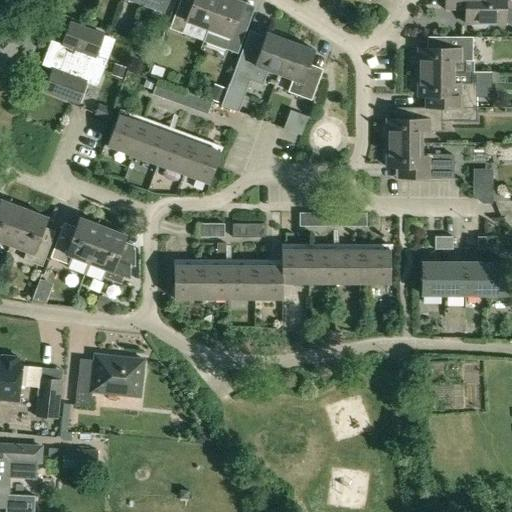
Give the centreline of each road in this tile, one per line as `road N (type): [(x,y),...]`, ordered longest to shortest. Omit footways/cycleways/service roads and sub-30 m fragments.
road 1 (residential): [(511,349),(364,346),(252,363),(195,351),(146,324)]
road 2 (residential): [(150,213),(220,201),(253,176),(346,175)]
road 3 (residential): [(150,213),(54,181),(81,110)]
road 4 (residential): [(146,324),(0,307)]
road 5 (residential): [(477,211),(378,205),(346,175)]
road 6 (residential): [(346,175),(360,161),(363,70),(356,52)]
